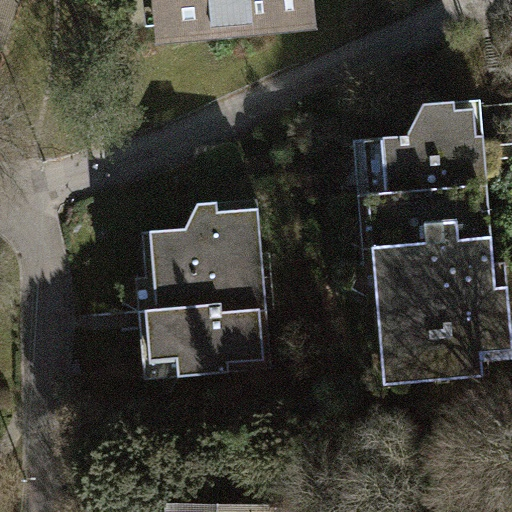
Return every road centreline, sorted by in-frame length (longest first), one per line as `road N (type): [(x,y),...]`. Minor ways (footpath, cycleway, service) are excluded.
road 1 (residential): [(28,187),(165,147),(502,0)]
road 2 (residential): [(28,187),(41,266),(47,511)]
